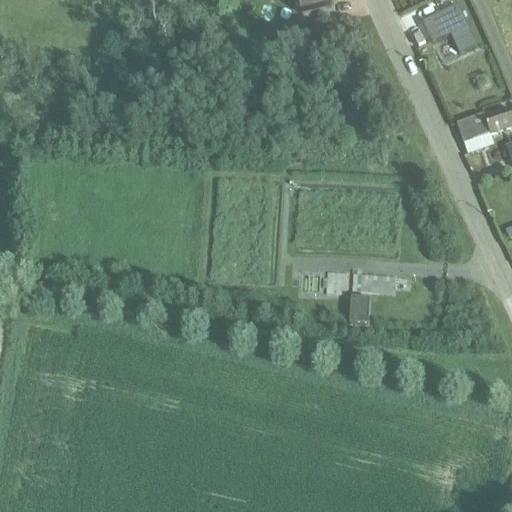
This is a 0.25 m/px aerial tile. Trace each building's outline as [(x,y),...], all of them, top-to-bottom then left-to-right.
[(297,0),(301,16),(326,10),(323,0),(297,0)] [(458,9),(423,26),(433,47),(451,39),(460,58),(477,50),(458,9)] [(484,117),(457,126),(464,147),(491,137),(511,129),(511,121),(509,112),(484,120),(484,117)] [(491,137),(464,147),(468,158),(495,148),(491,137)] [(349,296),(402,293),(401,268),(361,270),(361,264),(319,267),(320,298),(349,296)] [(352,301),(350,327),(368,328),(370,302),(352,301)]
